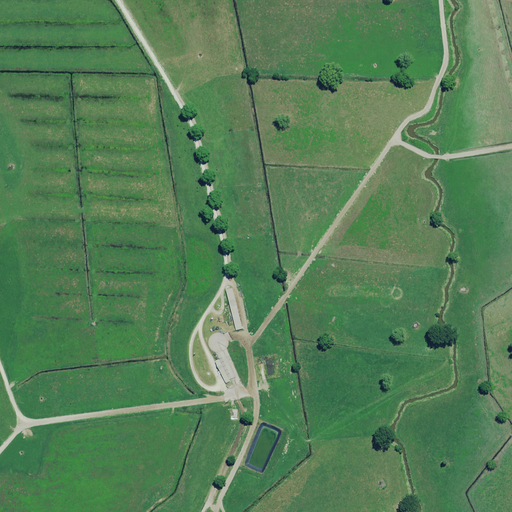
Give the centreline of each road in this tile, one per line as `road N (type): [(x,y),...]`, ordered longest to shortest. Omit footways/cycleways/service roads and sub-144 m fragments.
road 1 (track): [(118,0),(194,132),(244,316),(257,408),(216,511)]
road 2 (track): [(440,0),(446,55),(428,107),(392,139),(248,344)]
road 3 (track): [(255,392),(30,423),(0,450)]
road 4 (track): [(229,279),(190,351),(198,381),(219,385),(201,337)]
road 5 (track): [(237,395),(238,436),(202,511)]
road 6 (track): [(392,139),(429,156),(511,146)]
